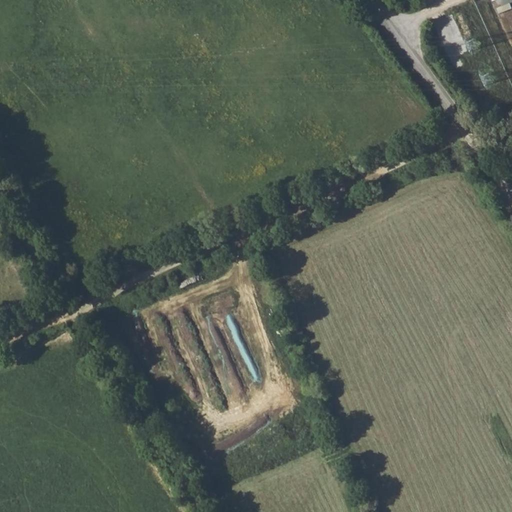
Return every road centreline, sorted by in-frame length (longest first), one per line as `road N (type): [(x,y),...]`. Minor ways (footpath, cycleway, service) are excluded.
road 1 (track): [(467,132),(0,346)]
road 2 (tertiary): [(369,0),(511,195)]
